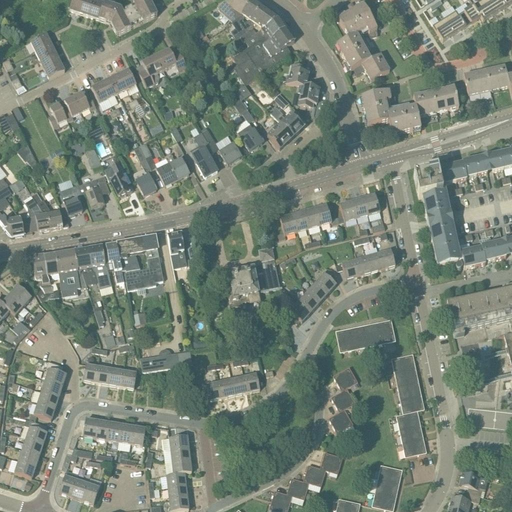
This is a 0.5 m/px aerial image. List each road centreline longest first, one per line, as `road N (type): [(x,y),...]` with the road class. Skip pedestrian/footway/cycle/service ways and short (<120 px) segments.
road 1 (tertiary): [(0,251),(159,223),(362,165)]
road 2 (residential): [(38,511),(77,407),(202,423)]
road 3 (residential): [(428,511),(448,444),(416,280)]
road 4 (residential): [(0,111),(157,31),(168,11),(187,0)]
road 5 (residential): [(214,507),(280,475),(310,445),(319,397),(298,368)]
road 6 (residential): [(298,368),(338,307),(416,280)]
road 7 (residential): [(362,165),(335,80),(304,28)]
road 8 (tertiary): [(391,157),(511,119)]
road 9 (residential): [(416,280),(391,157)]
